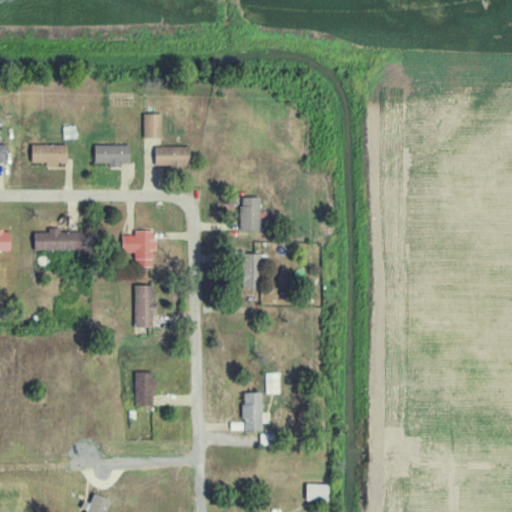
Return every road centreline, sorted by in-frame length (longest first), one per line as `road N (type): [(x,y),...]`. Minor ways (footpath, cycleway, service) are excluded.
road 1 (residential): [(194,196),(198,511)]
road 2 (residential): [(0,195),(194,196)]
